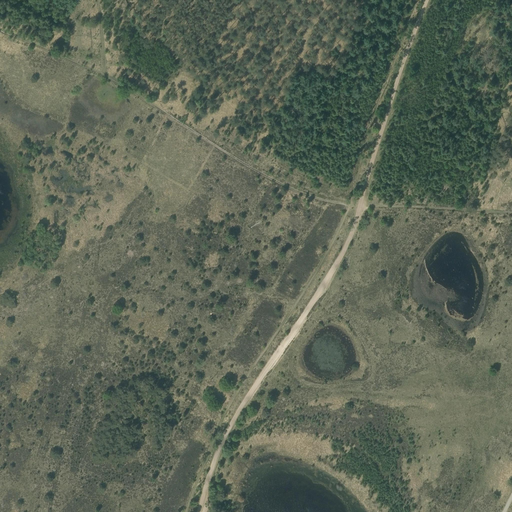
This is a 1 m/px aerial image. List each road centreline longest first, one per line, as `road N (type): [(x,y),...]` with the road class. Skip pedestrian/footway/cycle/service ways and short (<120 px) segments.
road 1 (track): [(346,204),(266,177),(106,76),(0,30)]
road 2 (track): [(358,205),(303,319),(226,432),(198,511)]
road 3 (track): [(426,0),(358,205)]
